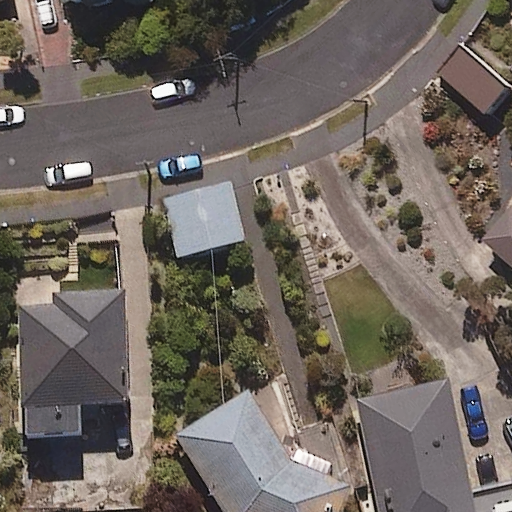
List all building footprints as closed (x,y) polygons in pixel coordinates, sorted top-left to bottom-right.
[(511,80),(466,40),(439,71),(487,112),(511,83),(511,80)] [(229,184),(162,199),(176,257),(243,242),(229,184)] [(511,204),(484,237),(511,259),(511,204)] [(48,304),(15,305),(18,408),(24,408),(25,438),(83,436),(82,407),(128,406),(124,288),(48,291),(48,304)] [(447,375),(347,396),(372,511),(511,511),(511,484),(472,493),(447,375)] [(290,461),(248,391),(175,435),(220,511),(339,511),(350,486),(290,461)]
